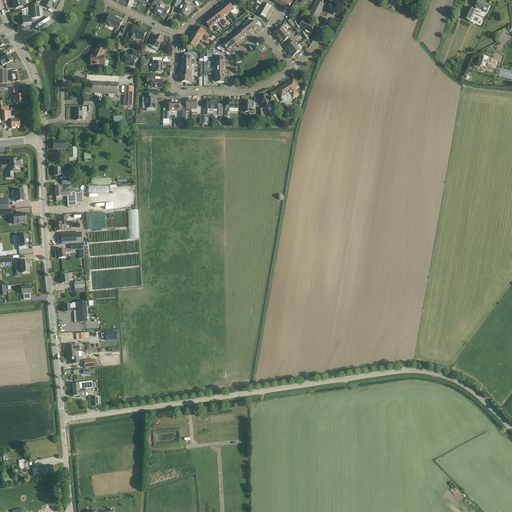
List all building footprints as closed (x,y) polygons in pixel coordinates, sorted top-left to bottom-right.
[(15,9),(20,7),(22,7),(22,6),(26,4),(25,1),(26,1),(27,0),(18,0),(13,2),(15,9)] [(45,0),(42,6),(45,7),(50,9),(53,2),(48,0),(45,0)] [(165,17),(167,12),(169,9),(159,4),(160,2),(155,0),(154,0),(153,4),(150,9),(154,11),(155,9),(156,9),(155,13),(161,16),(161,15),(165,17)] [(177,0),(174,6),(180,9),(179,12),(186,16),(190,7),(187,6),(189,2),(184,0),(177,0)] [(288,9),(292,2),(288,0),(287,0),(283,7),(288,9)] [(487,13),(488,10),(490,6),(479,0),(475,7),(487,13)] [(309,15),(317,19),(324,5),(317,1),(309,15)] [(234,18),(236,16),(235,15),(238,12),(233,6),(232,6),(229,3),(225,6),(230,13),(232,15),(231,15),(234,18)] [(259,16),(263,18),(267,20),(274,8),(266,4),(259,16)] [(221,9),(226,16),(230,13),(225,6),(221,9)] [(31,19),(40,18),(40,17),(43,17),(42,9),(39,7),(28,8),(29,17),(22,18),(22,20),(21,20),(21,26),(31,25),(31,19)] [(470,21),(473,15),(475,10),(469,7),(463,18),(470,21)] [(222,19),(226,16),(221,9),(217,12),(222,19)] [(218,22),(222,19),(217,12),(213,16),(218,22)] [(119,40),(122,34),(118,32),(122,22),(115,18),(115,17),(110,15),(106,23),(108,24),(108,25),(110,25),(117,28),(115,33),(117,34),(115,38),(119,40)] [(213,16),(209,19),(214,25),(218,22),(213,16)] [(255,17),(253,19),(253,20),(248,24),(253,31),(257,27),(255,25),(259,22),(255,17)] [(209,19),(205,22),(210,29),(214,25),(209,19)] [(314,27),(303,21),(300,27),(306,30),(305,32),(310,34),(314,27)] [(244,28),(249,34),(253,31),(248,24),(244,28)] [(282,25),(278,29),(280,32),(275,35),(278,40),(288,32),(282,25)] [(141,29),(134,26),(130,34),(143,40),(147,32),(141,29)] [(196,32),(208,39),(210,37),(204,34),(206,32),(203,30),(199,27),(196,32)] [(244,28),(239,31),(240,32),(245,38),(249,34),(244,28)] [(288,32),(278,40),(282,44),(287,40),(288,42),(295,37),(293,35),(292,35),(289,31),(288,32)] [(200,40),(202,38),(207,41),(208,39),(196,32),(193,36),(200,40)] [(240,32),(236,35),(241,42),(245,38),(240,32)] [(151,38),(148,45),(152,47),(153,45),(159,48),(160,46),(164,47),(167,42),(163,40),(164,38),(157,35),(155,40),(151,38)] [(237,45),(241,42),(236,35),(233,37),(232,35),(230,37),(237,45)] [(203,48),(204,46),(199,43),(200,40),(193,36),(190,40),(203,48)] [(230,40),(227,42),(232,48),(237,45),(230,37),(228,38),(230,40)] [(295,37),(288,42),(290,45),(286,49),(289,53),(297,47),(293,43),(297,40),(295,37)] [(197,47),(202,50),(203,48),(190,40),(188,45),(195,49),(197,47)] [(218,47),(222,52),(226,49),(228,52),(232,48),(227,42),(222,46),(221,45),(218,47)] [(94,55),(91,55),(91,65),(104,66),(104,56),(102,56),(107,47),(99,43),(94,55)] [(292,57),(297,53),(299,56),(304,52),(302,49),(302,48),(299,45),(297,47),(289,53),(292,57)] [(134,65),(137,59),(136,58),(136,57),(139,58),(140,54),(138,53),(134,51),(132,55),(133,55),(132,57),(127,54),(126,56),(125,55),(122,61),(126,63),(129,65),(129,64),(129,63),(134,65)] [(191,62),(191,59),(195,59),(195,56),(194,56),(194,54),(188,53),(187,57),(182,56),(182,62),(191,62)] [(207,53),(207,57),(212,57),(212,62),(215,62),(225,62),(225,57),(220,57),(220,53),(214,53),(207,53)] [(3,58),(0,59),(0,61),(2,66),(6,65),(12,61),(9,55),(2,58),(3,58)] [(498,61),(488,59),(489,58),(479,56),(477,67),(486,69),(486,68),(496,70),(498,61)] [(163,73),(163,62),(162,62),(162,58),(153,58),(153,62),(155,62),(154,72),(163,73)] [(15,82),(20,81),(18,73),(17,71),(11,72),(12,82),(15,82)] [(152,88),(162,88),(162,81),(154,81),(154,77),(148,77),(145,77),(145,79),(147,79),(147,83),(152,84),(152,88)] [(284,103),(292,98),(293,99),(298,95),(295,89),(298,87),(294,80),(277,90),(281,97),(280,98),(284,103)] [(95,96),(99,97),(99,94),(104,94),(105,83),(91,82),(90,93),(95,94),(95,96)] [(109,97),(114,97),(114,95),(118,95),(119,89),(119,84),(105,83),(104,94),(109,94),(109,97)] [(124,87),(123,107),(133,107),(134,87),(124,87)] [(152,98),(152,94),(145,94),(145,98),(143,98),(142,109),(147,109),(147,111),(154,112),(155,111),(155,109),(156,98),(152,98)] [(15,96),(15,104),(23,103),(23,95),(15,96)] [(260,98),(264,108),(262,108),(262,109),(258,109),(260,118),(264,117),(263,113),(268,111),(269,112),(273,110),(271,105),(272,105),(267,95),(260,98)] [(197,100),(192,100),(192,112),(197,112),(197,113),(201,113),(201,107),(197,107),(197,100)] [(203,112),(203,115),(208,115),(208,114),(213,114),(213,112),(213,110),(213,100),(208,100),(207,104),(207,107),(203,107),(203,112)] [(219,100),(213,100),(213,110),(213,112),(218,112),(218,115),(223,116),(223,107),(219,107),(219,100)] [(238,101),(229,100),(229,103),(226,103),(226,108),(226,110),(229,110),(229,108),(238,109),(238,106),(238,101)] [(175,111),(175,101),(169,101),(169,111),(169,112),(163,112),(163,120),(169,120),(169,116),(175,116),(175,111)] [(244,112),(249,112),(249,114),(255,114),(255,108),(252,108),(252,102),(244,102),(244,107),(244,112)] [(81,109),(76,110),(76,121),(81,120),(82,120),(85,120),(85,117),(85,113),(87,113),(87,112),(88,112),(91,112),(91,106),(86,106),(86,107),(83,107),(83,109),(81,109)] [(14,117),(10,117),(11,120),(11,128),(20,127),(19,119),(15,120),(14,117)] [(69,149),(69,158),(76,158),(76,148),(72,148),(72,146),(65,146),(65,141),(53,141),(53,149),(69,149)] [(10,164),(0,165),(1,171),(7,170),(8,177),(13,176),(12,172),(19,171),(19,166),(22,166),(21,159),(16,160),(16,159),(9,159),(10,164)] [(60,177),(65,177),(66,177),(66,170),(60,170),(60,168),(54,168),(54,176),(60,176),(60,177)] [(88,186),(89,194),(109,194),(109,186),(88,186)] [(109,207),(135,206),(135,186),(109,186),(109,207)] [(55,197),(56,197),(57,201),(62,201),(62,197),(67,197),(67,191),(61,191),(61,188),(55,188),(55,197)] [(23,190),(14,191),(15,202),(24,201),(23,190)] [(70,190),(67,191),(67,197),(68,207),(76,207),(76,204),(84,204),(83,192),(70,193),(70,190)] [(138,211),(128,211),(129,239),(139,239),(138,211)] [(105,213),(86,215),(87,230),(106,229),(105,213)] [(18,214),(13,215),(14,224),(26,223),(25,214),(18,215),(18,214)] [(55,223),(56,232),(65,231),(64,225),(67,225),(66,216),(60,217),(61,223),(55,223)] [(81,233),(61,235),(62,245),(69,244),(71,244),(82,243),(81,233)] [(20,240),(18,240),(19,251),(27,250),(27,247),(28,247),(27,236),(19,237),(20,240)] [(59,259),(64,258),(65,258),(65,253),(70,253),(70,249),(64,250),(64,249),(58,250),(59,259)] [(20,263),(15,264),(16,271),(16,272),(20,271),(21,274),(22,274),(30,273),(29,265),(29,264),(29,261),(20,262),(20,263)] [(72,275),(71,275),(67,275),(67,276),(61,276),(61,284),(68,283),(67,278),(72,277),(72,275)] [(74,282),(75,294),(85,292),(84,281),(74,282)] [(31,286),(21,287),(22,294),(23,294),(24,300),(30,299),(30,296),(29,296),(29,294),(32,293),(31,286)] [(72,304),(64,305),(64,313),(70,312),(78,311),(79,322),(87,322),(85,302),(78,303),(78,306),(72,307),(72,304)] [(118,333),(107,334),(107,341),(118,340),(118,333)] [(78,343),(69,344),(69,346),(68,347),(68,352),(79,351),(78,343)] [(71,358),(72,364),(76,364),(75,358),(79,357),(78,352),(79,352),(79,351),(68,352),(69,359),(71,358)] [(94,360),(84,361),(84,368),(95,367),(94,360)] [(72,391),(87,389),(92,389),(95,389),(95,382),(91,382),(91,383),(86,384),(87,385),(82,385),(82,388),(79,388),(79,384),(72,385),(72,391)] [(87,389),(72,391),(73,397),(80,396),(80,398),(86,397),(85,392),(88,392),(87,389)] [(23,464),(24,469),(25,469),(25,470),(29,470),(28,462),(27,456),(24,456),(24,457),(23,457),(24,460),(18,461),(19,464),(23,464)] [(54,472),(52,465),(38,468),(39,468),(32,470),(34,480),(43,478),(43,474),(54,472)]
